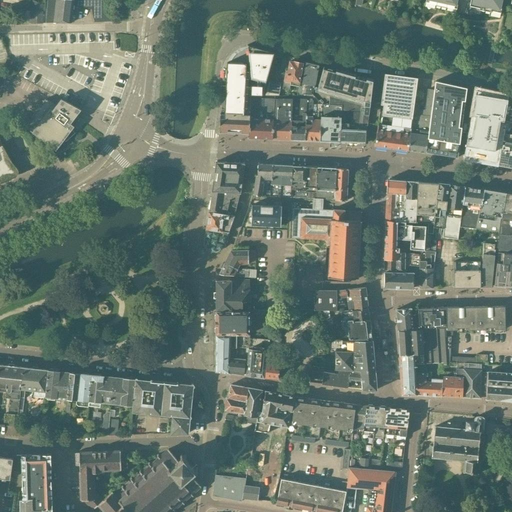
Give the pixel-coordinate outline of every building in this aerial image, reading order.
[(53,23),(54,23),(56,0),(47,0),(46,23),(53,23)] [(56,0),(54,23),(71,23),(73,5),(74,5),(91,8),(94,22),(112,21),(106,0),(56,0)] [(425,0),(425,2),(435,4),(434,5),(446,8),(445,13),(455,16),(456,16),(457,16),(459,15),(460,15),(462,14),(463,13),(465,13),(466,13),(467,13),(477,15),(478,10),(490,12),(491,11),(500,13),(503,0),(425,0)] [(43,23),(43,11),(30,11),(31,24),(43,23)] [(511,13),(508,12),(503,28),(510,30),(511,22),(511,13)] [(219,132),(249,134),(249,125),(250,117),(250,109),(251,104),(251,99),(251,97),(251,94),(263,94),(274,52),(247,45),(249,63),(226,62),(226,77),(221,77),(220,114),(219,132)] [(299,86),(299,83),(303,63),(303,61),(297,59),(294,61),(289,61),(287,71),(286,70),(284,81),(282,88),(289,90),(290,84),(299,86)] [(318,65),(306,62),(302,84),(299,83),(299,86),(298,94),(299,94),(304,94),(312,94),(314,85),(318,65)] [(339,141),(365,142),(366,130),(367,130),(373,79),(367,77),(366,79),(356,76),(356,74),(337,69),(336,70),(324,66),(318,88),(340,95),(339,98),(341,99),(339,106),(341,106),(339,141)] [(377,126),(375,145),(406,149),(414,102),(418,78),(385,74),(384,80),(379,114),(377,126)] [(269,80),(265,95),(279,96),(281,82),(269,80)] [(467,88),(435,81),(434,90),(424,152),(458,157),(467,88)] [(424,152),(434,90),(428,89),(425,110),(418,109),(419,103),(414,102),(406,149),(424,152)] [(476,90),(463,158),(464,158),(464,160),(497,167),(498,166),(498,165),(504,133),(508,134),(510,129),(511,129),(511,121),(504,120),(509,97),(477,89),(476,90)] [(250,117),(249,125),(249,134),(249,138),(272,138),(273,98),(251,97),(251,99),(251,104),(250,109),(250,117)] [(278,98),(273,98),(272,138),(290,139),(291,98),(278,98)] [(304,140),(306,99),(291,98),(290,139),(304,140)] [(45,99),(24,126),(44,141),(47,144),(43,149),(50,154),(54,149),(56,150),(64,140),(66,142),(75,133),(72,130),(80,119),(76,116),(81,110),(80,109),(61,99),(56,105),(45,99)] [(314,99),(306,99),(304,140),(320,140),(321,105),(321,104),(314,103),(314,99)] [(339,106),(331,105),(321,105),(320,140),(339,141),(341,106),(339,106)] [(498,166),(510,168),(511,167),(511,159),(511,129),(510,129),(508,134),(504,133),(498,165),(498,166)] [(0,140),(0,179),(10,174),(10,173),(12,165),(13,165),(11,160),(11,159),(10,159),(5,150),(5,149),(1,142),(0,140)] [(38,161),(39,161),(44,158),(40,151),(28,157),(29,158),(30,159),(30,160),(31,160),(32,161),(33,161),(34,161),(35,162),(36,161),(37,161),(38,161)] [(212,191),(240,193),(244,163),(216,161),(211,191),(212,191)] [(271,183),(272,164),(258,164),(257,175),(256,175),(253,194),(262,196),(270,196),(271,183)] [(272,164),(270,196),(281,197),(281,184),(282,165),(272,164)] [(281,184),(281,197),(291,197),(291,184),(292,165),(282,165),(281,184)] [(291,184),(291,197),(304,198),(305,186),(306,166),(293,165),(292,165),(291,184)] [(305,186),(304,198),(315,199),(317,167),(306,166),(305,186)] [(335,168),(317,167),(315,199),(334,200),(335,168)] [(348,168),(335,168),(334,200),(346,200),(348,168)] [(388,179),(386,218),(386,220),(404,222),(406,181),(388,179)] [(404,221),(404,222),(406,222),(415,222),(416,222),(416,206),(417,194),(417,182),(406,181),(404,221)] [(416,206),(416,222),(429,223),(434,223),(435,216),(438,183),(418,182),(417,182),(417,194),(416,206)] [(434,223),(434,227),(435,227),(444,228),(450,184),(439,183),(438,183),(435,216),(434,223)] [(442,237),(458,239),(459,226),(466,186),(450,184),(444,228),(443,233),(442,237)] [(484,189),(466,186),(459,226),(475,229),(475,228),(476,228),(486,189),(484,189)] [(114,187),(104,192),(108,199),(118,194),(114,187)] [(506,192),(486,189),(476,228),(499,232),(501,219),(506,192)] [(240,193),(212,191),(209,210),(235,215),(240,193)] [(498,234),(499,234),(511,235),(511,193),(506,192),(501,219),(499,232),(498,234)] [(251,224),(281,225),(282,205),(252,204),(251,224)] [(332,210),(293,208),(291,237),(329,239),(328,277),(358,278),(361,211),(345,210),(345,209),(332,208),(332,210)] [(235,215),(209,210),(208,210),(205,228),(204,243),(204,244),(205,246),(205,247),(206,248),(207,250),(209,250),(210,251),(212,252),(215,252),(217,251),(220,250),(221,248),(228,232),(229,232),(235,215)] [(426,226),(406,225),(406,222),(404,222),(386,220),(384,260),(398,261),(399,248),(405,248),(424,250),(426,226)] [(511,235),(499,234),(497,262),(494,285),(495,286),(495,285),(505,287),(506,287),(506,285),(511,285),(511,235)] [(483,243),(480,286),(480,287),(491,287),(495,255),(495,249),(494,249),(495,244),(483,243)] [(383,287),(414,288),(414,272),(405,272),(405,252),(405,248),(399,248),(398,261),(384,260),(383,287)] [(224,263),(237,269),(240,264),(248,262),(247,250),(230,251),(224,263)] [(256,261),(255,250),(247,250),(248,262),(255,261),(256,261)] [(419,288),(433,288),(433,268),(431,268),(431,254),(435,255),(436,251),(432,251),(425,251),(425,260),(419,261),(419,288)] [(480,261),(453,261),(453,270),(454,286),(454,287),(467,287),(480,287),(480,286),(480,270),(480,261)] [(248,277),(248,272),(244,271),(237,269),(224,263),(219,274),(220,274),(234,276),(234,275),(248,277)] [(248,272),(248,277),(255,278),(256,270),(255,270),(248,269),(248,272)] [(216,280),(216,310),(243,310),(243,301),(250,301),(250,289),(249,289),(249,279),(236,279),(236,280),(231,280),(220,280),(216,280)] [(365,287),(336,290),(336,298),(346,297),(347,301),(349,310),(368,308),(365,287)] [(336,298),(336,290),(314,290),(314,310),(336,310),(336,298)] [(451,336),(452,336),(452,329),(455,329),(476,329),(490,329),(505,329),(504,306),(445,307),(446,328),(446,336),(451,335),(451,336)] [(445,307),(419,308),(419,329),(446,328),(445,307)] [(368,308),(349,310),(341,311),(341,317),(332,317),(333,323),(342,322),(341,320),(354,318),(354,320),(369,319),(368,308)] [(398,330),(419,329),(419,308),(412,308),(411,308),(396,309),(398,330)] [(216,335),(249,335),(250,334),(250,311),(216,311),(216,335)] [(370,319),(369,319),(354,320),(354,318),(341,320),(342,322),(342,329),(339,330),(340,337),(349,337),(349,338),(372,338),(371,328),(370,319)] [(449,356),(451,337),(451,336),(451,335),(446,336),(446,328),(419,329),(398,330),(399,355),(415,354),(415,364),(418,363),(443,362),(443,364),(445,364),(446,361),(449,361),(449,356)] [(245,374),(244,374),(246,359),(237,358),(237,347),(248,348),(249,337),(249,335),(216,335),(216,370),(216,371),(217,371),(228,372),(228,373),(230,373),(230,372),(244,374),(245,374)] [(270,339),(249,337),(248,348),(246,374),(245,374),(264,377),(265,377),(267,355),(267,350),(268,350),(270,339)] [(375,371),(372,340),(347,340),(347,339),(342,339),(342,350),(335,350),(335,368),(338,368),(349,369),(349,372),(355,372),(355,370),(375,371)] [(415,354),(399,355),(400,375),(401,394),(416,394),(416,372),(419,372),(418,364),(415,364),(415,354)] [(266,366),(265,377),(278,379),(278,378),(279,370),(282,370),(283,365),(275,364),(276,357),(267,355),(266,366)] [(443,375),(441,396),(461,397),(463,369),(464,362),(458,362),(458,368),(457,368),(457,371),(443,371),(443,375)] [(481,398),(481,397),(482,371),(482,363),(464,362),(461,397),(463,397),(481,398)] [(20,400),(20,397),(23,367),(0,364),(0,391),(6,392),(5,398),(20,400)] [(20,397),(24,398),(25,389),(35,390),(34,395),(45,396),(47,369),(23,367),(20,397)] [(349,369),(338,368),(338,373),(323,371),(322,383),(347,387),(349,372),(349,369)] [(45,391),(45,396),(47,396),(47,399),(54,400),(55,397),(65,398),(64,404),(66,404),(69,372),(47,369),(45,391)] [(361,389),(376,389),(375,371),(355,370),(355,372),(349,372),(347,387),(357,388),(361,388),(361,389)] [(443,375),(443,371),(439,370),(438,379),(431,378),(431,372),(419,372),(416,372),(416,394),(441,396),(443,375)] [(511,372),(511,373),(487,371),(487,372),(482,371),(481,397),(486,397),(486,398),(511,399),(511,372)] [(66,404),(64,421),(65,422),(70,422),(70,415),(69,415),(70,403),(68,402),(69,399),(76,400),(88,401),(89,401),(91,374),(69,372),(66,404)] [(89,401),(89,406),(100,407),(100,402),(110,403),(112,376),(91,374),(89,401)] [(110,403),(132,405),(135,378),(112,376),(110,403)] [(136,378),(136,379),(135,378),(132,405),(132,411),(172,415),(170,433),(188,432),(189,432),(189,431),(189,430),(188,430),(189,418),(191,417),(191,416),(190,415),(193,386),(194,386),(194,385),(194,384),(193,384),(193,383),(192,383),(191,384),(181,383),(178,383),(178,382),(177,382),(177,383),(152,380),(152,379),(151,379),(151,380),(148,380),(138,379),(138,378),(137,378),(136,378)] [(244,420),(256,422),(262,390),(230,384),(228,398),(226,397),(225,410),(225,412),(227,412),(236,414),(237,412),(244,413),(244,414),(245,414),(244,420)] [(288,426),(291,411),(294,396),(265,390),(262,390),(256,422),(255,430),(269,432),(270,423),(288,426)] [(304,398),(294,396),(291,411),(293,411),(292,422),(354,430),(354,428),(357,404),(345,403),(346,402),(340,402),(309,398),(304,397),(304,398)] [(355,418),(354,430),(355,430),(363,428),(366,405),(364,405),(362,405),(357,404),(355,418)] [(363,428),(363,431),(373,432),(376,406),(366,405),(363,428)] [(373,435),(373,437),(378,437),(383,438),(383,434),(387,407),(376,406),(373,432),(373,435)] [(383,434),(394,435),(397,408),(387,407),(383,434)] [(409,409),(397,408),(394,435),(399,435),(406,436),(409,410),(409,409)] [(102,436),(108,436),(110,412),(107,412),(104,414),(102,436)] [(18,418),(18,415),(5,414),(4,425),(4,426),(5,426),(9,426),(17,427),(18,418)] [(479,461),(477,460),(479,441),(483,441),(483,436),(479,436),(480,431),(482,431),(483,419),(483,418),(482,417),(482,416),(481,416),(476,416),(475,416),(474,416),(474,417),(474,418),(474,419),(473,421),(466,421),(465,429),(435,426),(431,457),(465,460),(464,472),(478,473),(479,461)] [(117,432),(118,420),(111,419),(110,435),(116,435),(116,432),(117,432)] [(64,437),(63,428),(44,429),(44,438),(64,437)] [(102,500),(96,506),(101,511),(103,510),(105,511),(172,511),(173,510),(174,511),(175,511),(177,511),(175,509),(176,507),(178,509),(182,505),(181,503),(182,502),(184,504),(186,503),(184,501),(191,494),(193,497),(194,496),(194,495),(192,493),(196,490),(200,486),(201,486),(199,484),(190,474),(194,471),(196,473),(198,471),(196,469),(198,467),(196,465),(196,466),(194,467),(184,456),(186,455),(187,454),(185,453),(183,455),(181,452),(179,454),(181,456),(178,459),(168,448),(160,455),(158,453),(156,454),(158,457),(151,463),(149,461),(147,462),(149,465),(142,471),(140,469),(138,470),(140,472),(133,479),(131,477),(130,478),(132,480),(124,487),(122,485),(121,486),(123,488),(115,495),(112,491),(102,500)] [(83,500),(92,510),(96,506),(102,500),(96,493),(94,493),(94,474),(99,474),(99,470),(128,468),(127,455),(121,455),(121,450),(75,452),(76,465),(79,465),(80,471),(81,499),(80,499),(80,500),(83,500)] [(52,511),(51,453),(22,455),(23,499),(20,499),(19,511),(52,511)] [(0,511),(0,477),(10,479),(13,458),(0,456),(0,511)] [(360,457),(359,465),(365,466),(369,466),(370,459),(370,458),(360,457)] [(370,459),(369,466),(379,467),(380,460),(370,459)] [(391,460),(391,468),(402,469),(403,462),(391,460)] [(345,497),(344,507),(351,507),(354,508),(356,487),(369,488),(366,511),(389,511),(395,471),(348,467),(348,468),(347,481),(346,491),(345,497)] [(213,493),(212,496),(242,501),(242,498),(244,483),(243,483),(245,478),(216,474),(215,474),(215,477),(214,482),(213,493)] [(341,511),(346,491),(347,481),(342,481),(341,490),(335,488),(281,478),(276,503),(287,505),(286,508),(291,509),(292,506),(311,509),(310,511),(316,511),(317,510),(324,511),(341,511)] [(244,483),(242,498),(257,500),(259,485),(244,483)]
